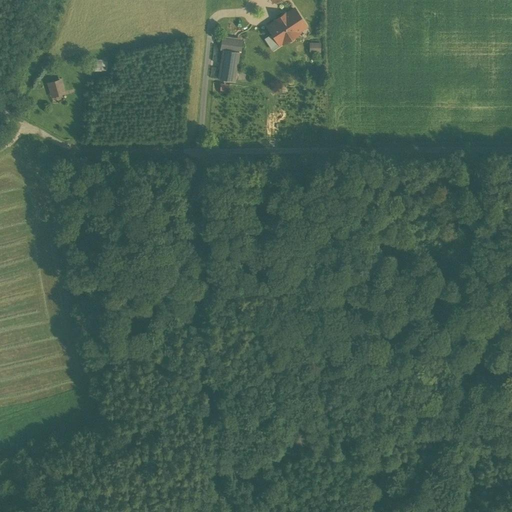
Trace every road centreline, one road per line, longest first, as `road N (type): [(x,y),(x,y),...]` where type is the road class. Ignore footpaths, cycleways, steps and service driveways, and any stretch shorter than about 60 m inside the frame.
road 1 (track): [(199,151),(218,304),(92,423),(15,511)]
road 2 (unclassified): [(511,146),(199,151)]
road 3 (track): [(218,304),(234,511)]
